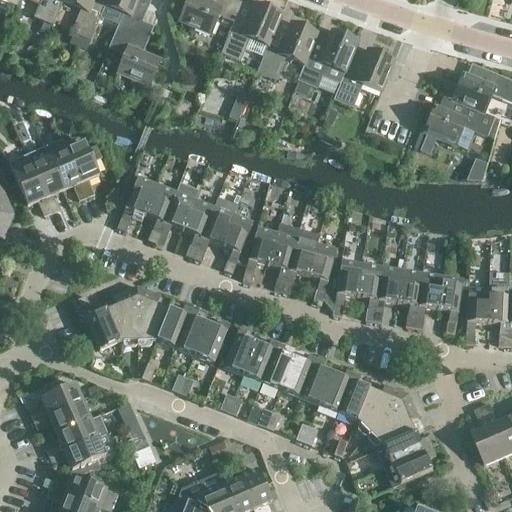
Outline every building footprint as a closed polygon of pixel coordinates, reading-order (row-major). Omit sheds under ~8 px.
[(0,0),(0,2),(17,9),(20,0),(0,0)] [(47,37),(51,27),(53,28),(62,6),(64,0),(41,0),(34,20),(38,22),(35,32),(47,37)] [(108,0),(64,0),(62,6),(80,13),(71,36),(91,44),(105,10),(104,10),(108,0)] [(143,25),(152,0),(108,0),(104,10),(105,10),(122,18),(116,34),(132,40),(139,23),(143,25)] [(226,23),(233,25),(241,5),(227,0),(188,0),(178,25),(212,38),(219,20),(226,23)] [(282,17),(256,6),(258,0),(243,0),(242,6),(241,5),(233,25),(221,57),(240,66),(249,43),(267,50),(268,50),(279,25),(282,17)] [(124,58),(116,76),(150,90),(161,63),(143,55),(154,30),(143,25),(139,23),(132,40),(116,34),(108,51),(124,58)] [(268,50),(267,50),(257,76),(276,84),(285,62),(303,69),(304,69),(318,36),(291,25),(289,29),(279,25),(268,50)] [(317,92),(322,80),(340,87),(344,77),(345,78),(355,52),(359,44),(331,33),(329,37),(319,33),(318,36),(304,69),(303,69),(293,94),(306,100),(311,90),(317,92)] [(362,89),(381,96),(395,63),(367,52),(366,56),(355,52),(345,78),(344,77),(340,87),(330,112),(343,117),(346,109),(353,111),(362,89)] [(493,99),(511,107),(511,84),(471,68),(467,79),(462,77),(452,103),(450,103),(450,104),(485,118),(485,117),(493,99)] [(495,121),(485,117),(485,118),(450,104),(450,103),(443,100),(438,111),(434,109),(423,137),(466,154),(474,135),(487,140),(488,138),(494,140),(499,124),(494,122),(495,121)] [(233,108),(228,121),(236,125),(242,112),(233,108)] [(43,151),(47,160),(48,160),(63,195),(73,190),(79,205),(87,202),(66,152),(62,143),(43,151)] [(84,144),(66,152),(87,202),(95,198),(88,184),(99,179),(84,144)] [(12,175),(27,210),(38,206),(44,220),(51,217),(30,168),(30,167),(27,158),(8,165),(12,175)] [(47,160),(30,167),(30,168),(51,217),(59,214),(53,199),(63,195),(48,160),(47,160)] [(7,189),(0,173),(0,240),(4,242),(13,217),(2,192),(7,189)] [(133,216),(144,221),(157,189),(137,181),(117,232),(126,235),(130,224),(129,223),(133,216)] [(156,247),(163,250),(168,239),(167,239),(171,231),(183,236),(195,204),(195,203),(199,194),(179,186),(176,196),(156,247)] [(148,244),(156,247),(176,196),(157,189),(144,221),(156,225),(153,233),(152,233),(148,244)] [(194,263),(214,211),(195,204),(183,236),(194,240),(192,247),(191,247),(186,259),(194,263)] [(194,263),(201,265),(206,254),(205,254),(208,246),(221,251),(233,219),(214,211),(194,263)] [(224,274),(232,278),(236,266),(242,268),(251,239),(248,238),(252,226),(233,219),(221,251),(232,255),(229,263),(224,274)] [(282,296),(297,242),(299,233),(280,228),(277,236),(268,270),(280,274),(278,282),(278,281),(274,293),(282,296)] [(256,267),(268,270),(277,236),(257,231),(255,240),(251,239),(242,268),(247,269),(242,285),(251,287),(254,275),(253,275),(256,267)] [(282,296),(290,298),(293,286),(295,278),(308,281),(317,247),(319,239),(299,233),(297,242),(282,296)] [(325,295),(331,296),(337,266),(333,265),(337,253),(317,247),(308,281),(319,285),(317,293),(313,304),(322,307),(325,295)] [(333,319),(341,320),(343,308),(344,300),(356,302),(362,267),(341,264),(341,267),(337,266),(331,296),(336,297),(333,319)] [(365,324),(373,325),(382,270),(362,267),(356,302),(369,304),(368,312),(367,311),(365,324)] [(397,308),(402,273),(382,270),(373,325),(382,327),(384,314),(383,314),(384,306),(397,308)] [(414,332),(423,277),(402,273),(397,308),(409,310),(408,319),(407,319),(406,330),(414,332)] [(424,312),(438,315),(443,280),(423,277),(414,332),(422,333),(424,321),(423,321),(424,312)] [(448,325),(446,337),(454,338),(456,326),(461,326),(465,294),(462,294),(464,283),(443,280),(438,315),(449,316),(448,325)] [(119,346),(138,345),(136,291),(113,301),(117,309),(105,314),(119,346)] [(160,300),(136,291),(138,345),(156,345),(169,313),(157,308),(160,300)] [(486,328),(488,293),(467,292),(467,294),(465,294),(461,326),(466,327),(466,337),(465,348),(474,348),(475,336),(474,336),(474,327),(486,328)] [(506,350),(509,294),(488,293),(486,328),(500,329),(499,337),(498,349),(506,350)] [(119,346),(105,314),(94,319),(90,311),(91,311),(86,300),(78,303),(99,354),(119,346)] [(169,313),(156,345),(175,352),(191,312),(184,309),(181,318),(169,313)] [(194,360),(207,328),(195,324),(198,315),(191,312),(175,352),(194,360)] [(218,333),(207,328),(194,360),(214,368),(230,328),(221,325),(218,333)] [(224,371),(242,379),(255,347),(243,343),(246,335),(239,332),(224,371)] [(242,379),(262,387),(277,347),(270,344),(266,352),(255,347),(242,379)] [(281,394),(293,363),(282,358),(285,350),(277,347),(262,387),(281,394)] [(281,394),(300,402),(316,362),(308,359),(305,367),(293,363),(281,394)] [(300,402),(319,410),(332,378),(320,373),(324,365),(316,362),(300,402)] [(148,367),(142,382),(149,385),(155,370),(148,367)] [(337,417),(353,377),(346,374),(343,382),(332,378),(319,410),(337,417)] [(356,425),(369,393),(357,388),(361,380),(353,377),(337,417),(356,425)] [(179,397),(186,382),(178,379),(172,394),(179,397)] [(186,382),(179,397),(187,400),(193,385),(186,382)] [(34,427),(83,405),(75,387),(41,402),(46,413),(31,419),(34,427)] [(369,393),(356,425),(357,425),(370,438),(408,399),(384,389),(381,397),(369,393)] [(228,416),(234,401),(226,398),(220,413),(228,416)] [(383,451),(415,437),(410,426),(418,422),(408,399),(370,438),(383,450),(383,451)] [(234,401),(228,416),(235,420),(242,404),(234,401)] [(128,404),(116,410),(124,429),(136,424),(128,404)] [(52,428),(56,438),(90,423),(83,405),(34,427),(37,434),(52,428)] [(483,411),(504,461),(511,457),(511,427),(510,422),(498,427),(495,419),(495,418),(490,407),(483,411)] [(485,470),(504,461),(483,411),(475,414),(480,425),(481,425),(484,433),(472,438),(485,470)] [(266,431),(272,416),(264,413),(258,428),(266,431)] [(272,416),(266,431),(273,434),(280,419),(272,416)] [(46,454),(49,462),(98,441),(90,423),(56,438),(61,448),(46,454)] [(136,424),(124,429),(135,455),(148,450),(136,424)] [(303,446),(310,431),(302,428),(296,443),(303,446)] [(310,431),(303,446),(311,450),(317,434),(310,431)] [(383,451),(392,469),(431,453),(428,446),(420,449),(415,437),(383,451)] [(106,459),(98,441),(49,462),(53,469),(67,463),(72,474),(106,459)] [(334,458),(341,461),(347,446),(340,443),(334,458)] [(208,452),(213,464),(228,457),(223,446),(208,452)] [(434,460),(431,453),(392,469),(400,488),(431,475),(426,463),(434,460)] [(213,468),(197,470),(199,486),(215,484),(213,468)] [(382,492),(392,489),(386,471),(376,475),(382,492)] [(257,472),(239,480),(252,511),(256,511),(271,506),(257,472)] [(112,511),(118,498),(98,491),(101,484),(86,477),(83,484),(72,480),(68,489),(54,484),(50,492),(99,511),(112,511)] [(252,511),(239,480),(221,488),(231,511),(252,511)] [(201,511),(231,511),(221,488),(190,501),(201,511)] [(59,511),(99,511),(50,492),(47,501),(61,507),(59,511)] [(201,511),(190,501),(185,511),(201,511)]
